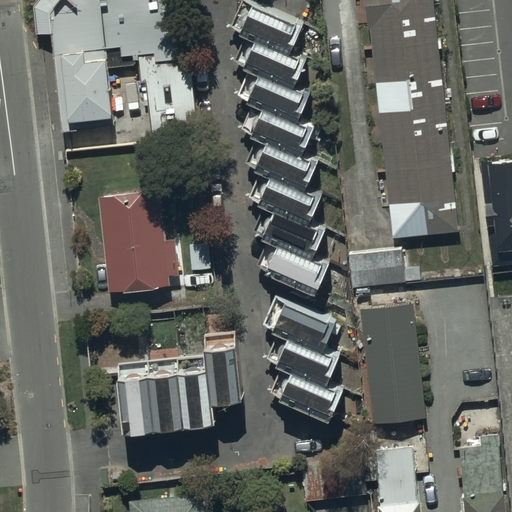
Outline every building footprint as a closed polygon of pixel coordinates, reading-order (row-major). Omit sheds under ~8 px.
[(42,0),(34,11),(38,39),(52,41),(62,138),(114,132),(107,71),(133,68),(134,77),(140,76),(141,85),(148,84),(154,145),(198,140),(182,0),(42,0)] [(434,0),(365,0),(393,243),(461,235),(434,0)] [(263,10),(244,2),(232,30),(245,42),(231,69),(249,78),(239,100),(251,112),(242,135),(256,145),(246,167),(258,179),(250,203),(263,214),(253,237),(267,249),(257,271),(272,277),(269,283),(318,304),(337,261),(321,255),(334,226),(318,219),(329,194),(312,186),(321,165),(304,158),(316,128),(297,120),(310,92),(296,87),(306,63),(291,57),(305,22),(265,5),(263,10)] [(511,162),(486,166),(491,208),(485,210),(488,233),(495,233),(498,259),(511,257),(511,162)] [(160,192),(99,199),(110,299),(171,293),(169,280),(179,279),(175,244),(166,245),(160,192)] [(210,243),(190,244),(192,273),(212,272),(210,243)] [(402,252),(350,257),(353,291),(405,286),(402,252)] [(339,323),(277,296),(262,329),(277,341),(267,361),(282,373),(271,395),(282,404),(278,412),(330,431),(347,389),(336,383),(343,354),(330,347),(339,323)] [(415,305),(362,311),(374,429),(427,424),(415,305)] [(209,367),(117,376),(124,446),(215,437),(213,417),(243,414),(236,338),(206,340),(209,367)] [(482,450),(459,452),(464,511),(509,511),(501,437),(480,439),(482,450)] [(422,511),(416,449),(375,453),(380,511),(422,511)] [(363,463),(302,468),(305,504),(366,499),(363,463)] [(207,511),(206,496),(130,503),(130,511),(207,511)]
